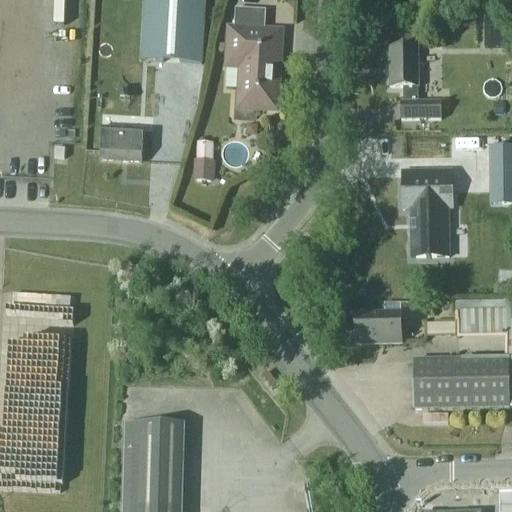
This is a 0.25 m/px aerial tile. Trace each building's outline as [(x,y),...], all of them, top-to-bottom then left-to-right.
[(158,0),(155,63),(201,66),(204,0),(158,0)] [(228,68),(227,89),(241,90),(239,109),(275,111),(280,35),(260,33),(262,13),(266,14),(266,13),(235,11),(234,32),(230,32),(228,68)] [(484,25),(485,50),(502,50),(502,24),(484,25)] [(418,89),(418,50),(389,50),(390,89),(403,89),(403,104),(401,104),(401,122),(441,122),(441,104),(417,104),(417,89),(418,89)] [(495,116),(503,116),(503,105),(495,105),(495,116)] [(142,165),(144,132),(102,130),(100,162),(142,165)] [(511,148),(489,148),(489,207),(511,207),(511,148)] [(215,164),(194,162),(192,183),(214,185),(215,164)] [(447,210),(451,210),(451,174),(403,175),(403,211),(411,211),(412,259),(448,258),(447,210)] [(64,406),(69,298),(36,296),(35,311),(7,309),(2,403),(15,403),(64,406)] [(355,317),(356,346),(401,345),(401,316),(355,317)] [(507,361),(414,363),(414,369),(415,413),(509,411),(507,361)] [(180,511),(183,429),(126,428),(123,511),(180,511)] [(511,511),(511,490),(499,491),(499,511),(511,511)]
